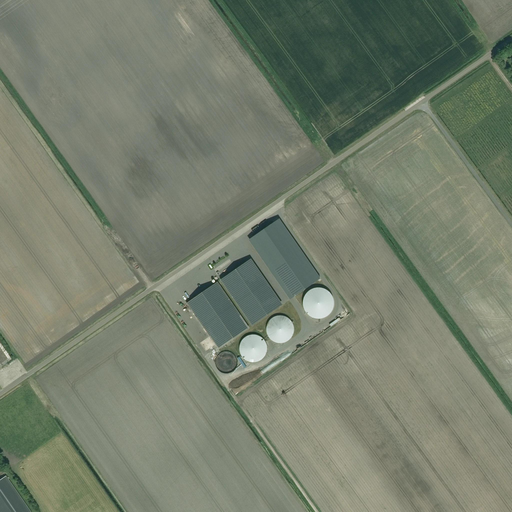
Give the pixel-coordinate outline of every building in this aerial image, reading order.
[(278,220),(254,237),(295,296),(319,279),(278,220)] [(246,263),(221,280),(253,325),(277,308),(246,263)] [(248,328),(217,283),(187,303),(218,349),(248,328)] [(303,300),(303,304),(303,307),(305,310),(307,313),(309,316),(312,317),(316,318),(319,319),(322,318),(326,317),(329,315),(331,312),(333,310),(334,306),(335,303),(334,299),(333,296),(331,293),(328,290),(325,288),(321,287),(318,287),(314,287),(310,289),(308,291),(305,294),(304,297),(303,300)] [(276,316),(273,318),(270,320),(268,322),(267,325),(266,329),(267,332),(268,335),(269,338),(272,341),(275,342),(278,343),(281,343),(285,343),(288,341),(290,339),(292,336),(294,333),(294,330),(294,326),(293,323),(291,321),(288,319),(286,317),(282,316),(279,316),(276,316)] [(247,336),(244,338),(242,340),(240,343),(239,347),(239,350),(240,353),(242,356),(244,359),(247,361),(250,362),(253,363),(257,362),(260,361),(262,359),(265,357),(266,354),(267,350),(267,347),(266,344),(265,341),(263,338),(260,337),(257,335),(254,335),(250,335),(247,336)] [(231,353),(228,352),(225,352),(222,353),(219,354),(217,356),(216,359),(215,362),(216,365),(217,368),(219,370),(221,372),(224,373),(227,373),(230,373),(232,372),(234,370),(236,367),(237,365),(237,362),(237,359),(235,356),(233,354),(231,353)] [(30,511),(6,476),(0,480),(0,511),(30,511)]
